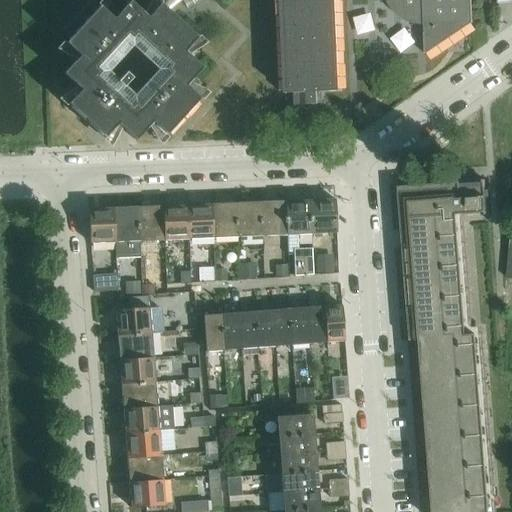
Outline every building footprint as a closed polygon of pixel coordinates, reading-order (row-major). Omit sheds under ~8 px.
[(343,93),(338,0),(388,0),(387,2),(388,3),(390,0),(392,4),(395,8),(398,12),(402,15),(406,18),(410,20),(415,21),(419,22),(424,22),(426,55),(472,25),(473,25),(471,0),(169,0),(163,6),(169,12),(183,0),(283,0),(287,95),(297,95),(297,107),(320,106),(320,94),(343,93)] [(186,87),(203,69),(185,53),(198,39),(169,12),(163,6),(161,5),(148,19),(130,3),(114,20),(100,7),(66,44),(80,57),(64,75),(81,91),(68,105),(105,140),(118,125),(136,142),(152,124),(166,137),(201,100),(186,87)] [(368,33),(362,49),(377,55),(383,40),(368,33)] [(490,511),(477,336),(467,336),(458,217),(486,215),(486,216),(488,216),(487,199),(490,198),(489,192),(486,192),(485,182),(483,182),(483,184),(461,186),(461,184),(399,188),(411,342),(420,341),(433,511),(490,511)] [(337,234),(335,200),(310,201),(311,235),(337,234)] [(314,276),(312,250),(298,251),(297,236),(311,235),(310,201),(286,202),(287,236),(289,256),(295,256),(296,278),(314,276)] [(287,236),(286,202),(263,203),(264,237),(287,236)] [(264,237),(263,203),(238,204),(240,238),(264,237)] [(240,238),(238,204),(212,205),(213,239),(240,238)] [(213,239),(212,205),(187,206),(189,240),(213,239)] [(189,240),(187,206),(163,207),(164,241),(189,240)] [(164,241),(163,207),(138,208),(139,242),(164,241)] [(139,242),(138,208),(113,209),(115,243),(139,242)] [(115,243),(113,209),(89,210),(90,244),(115,243)] [(254,264),(243,264),(243,278),(255,277),(254,264)] [(118,292),(117,275),(93,277),(94,293),(118,292)] [(141,292),(140,281),(125,282),(126,294),(141,292)] [(143,298),(127,300),(128,311),(148,309),(147,298),(143,298)] [(345,342),(342,306),(325,308),(327,343),(345,342)] [(327,343),(325,308),(307,309),(310,345),(327,343)] [(152,334),(150,309),(148,309),(128,311),(116,312),(118,337),(152,334)] [(310,345),(307,309),(290,310),(292,346),(310,345)] [(292,346),(290,310),(273,312),(275,348),(292,346)] [(275,348),(273,312),(255,313),(258,349),(275,348)] [(258,349),(255,313),(238,314),(241,350),(258,349)] [(241,350),(238,314),(221,316),(224,352),(241,350)] [(224,352),(221,316),(204,317),(206,353),(224,352)] [(153,358),(152,334),(118,337),(120,360),(153,358)] [(198,354),(198,345),(187,346),(187,355),(198,354)] [(155,382),(153,358),(120,360),(121,385),(155,382)] [(200,379),(200,370),(189,371),(189,379),(200,379)] [(157,407),(155,382),(121,385),(123,410),(157,407)] [(313,389),(296,390),(297,403),(314,402),(313,389)] [(291,403),(290,394),(279,395),(279,404),(291,403)] [(202,403),(202,395),(191,395),(191,404),(202,403)] [(279,404),(279,395),(268,396),(269,405),(279,404)] [(157,407),(123,410),(125,433),(159,431),(172,430),(171,417),(170,406),(157,407)] [(343,423),(342,414),(323,416),(324,425),(343,423)] [(313,436),(311,417),(278,419),(279,439),(313,436)] [(215,427),(214,418),(203,418),(204,427),(215,427)] [(161,457),(159,431),(125,433),(127,460),(161,457)] [(314,454),(313,436),(279,439),(280,456),(314,454)] [(217,452),(216,443),(205,444),(206,453),(217,452)] [(345,451),(344,443),(326,445),(326,453),(345,451)] [(346,460),(345,451),(326,453),(327,462),(346,460)] [(218,461),(217,452),(206,453),(207,462),(218,461)] [(316,472),(314,454),(280,456),(282,475),(316,472)] [(163,482),(161,457),(127,460),(129,485),(163,482)] [(317,482),(316,472),(282,475),(283,493),(317,491),(317,482)] [(281,492),(281,474),(266,474),(266,493),(281,492)] [(220,511),(221,511),(219,478),(210,478),(212,511),(220,511)] [(348,488),(347,480),(329,481),(329,490),(348,488)] [(329,481),(317,482),(317,491),(329,490),(329,481)] [(165,506),(163,482),(129,485),(131,509),(165,506)] [(349,497),(348,488),(329,490),(330,499),(349,497)] [(285,511),(319,509),(317,491),(283,493),(284,511),(285,511)]
